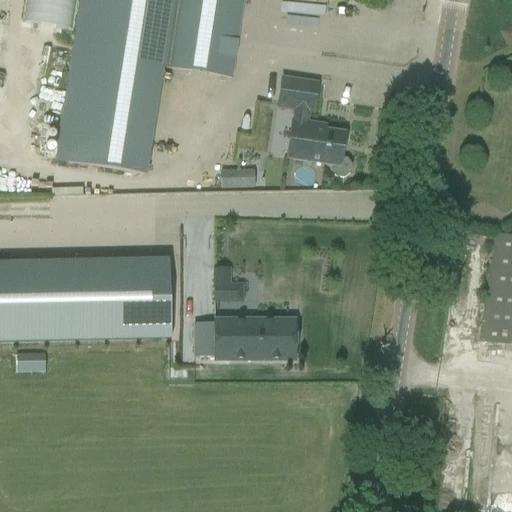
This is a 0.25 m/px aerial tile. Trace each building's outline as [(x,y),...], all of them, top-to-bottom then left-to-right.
[(79,0),(71,55),(55,163),(59,163),(90,168),(146,176),(160,70),(232,80),(242,0),(298,0),(311,1),(311,0),(79,0)] [(286,160),(331,167),(330,172),(335,179),(343,180),(349,175),(351,167),(346,161),(341,160),(344,136),(317,131),(317,127),(306,125),(308,113),(313,114),(317,86),(281,80),(277,108),(295,111),(293,123),(292,123),(286,160)] [(237,191),(237,173),(220,174),(220,191),(237,191)] [(496,241),(480,343),(499,347),(511,348),(511,239),(496,237),(496,241)] [(0,329),(165,329),(165,249),(0,249),(0,329)] [(212,286),(230,286),(230,270),(212,270),(212,286)] [(294,363),(294,324),(247,324),(214,325),(214,327),(194,327),(193,360),(213,360),(213,363),(248,363),(294,363)]
